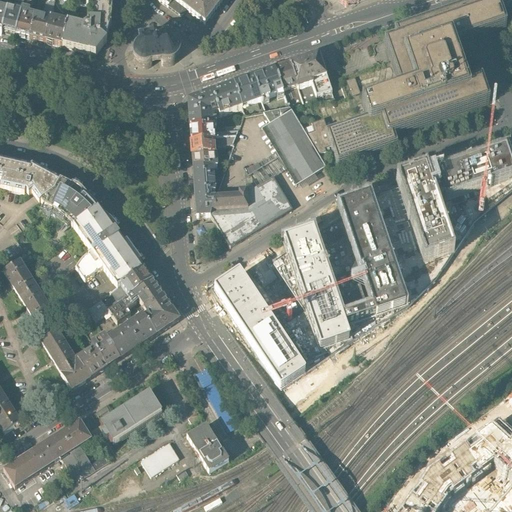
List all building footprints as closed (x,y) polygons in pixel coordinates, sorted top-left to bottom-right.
[(32,0),(24,0),(24,2),(16,37),(29,40),(35,16),(30,11),(32,0)] [(54,4),(50,0),(47,0),(44,13),(52,15),(54,4)] [(88,7),(112,8),(112,0),(50,0),(54,4),(62,13),(76,6),(88,7)] [(174,0),(173,1),(168,8),(179,16),(180,16),(181,16),(182,16),(183,15),(186,11),(205,25),(223,0),(174,0)] [(314,113),(318,126),(324,123),(328,137),(327,137),(330,149),(337,170),(397,148),(394,138),(488,105),(485,95),(480,84),(468,88),(452,47),(479,38),(507,29),(502,13),(511,9),(511,0),(487,0),(467,7),(394,33),(397,41),(383,46),(390,65),(385,66),(346,80),(352,101),(314,113)] [(359,4),(358,0),(341,0),(340,3),(346,9),(353,6),(359,4)] [(8,12),(7,13),(2,33),(16,37),(24,2),(17,1),(14,13),(8,12)] [(112,8),(88,7),(87,30),(67,26),(62,48),(85,54),(95,57),(106,43),(106,42),(110,27),(111,27),(112,8)] [(43,18),(35,16),(29,40),(45,44),(50,21),(52,15),(44,13),(43,18)] [(67,26),(50,21),(45,44),(62,48),(67,26)] [(135,49),(134,53),(133,59),(135,62),(137,65),(142,68),(146,68),(149,68),(152,65),(157,65),(163,64),(167,66),(171,66),(175,64),(179,60),(179,56),(179,51),(177,47),(174,43),(169,43),(167,38),(154,39),(142,40),(141,45),(137,46),(135,49)] [(290,66),(298,89),(299,92),(312,88),(316,99),(331,94),(322,68),(318,56),(304,61),(290,66)] [(290,66),(275,71),(283,95),(286,102),(293,99),(290,92),(298,89),(290,66)] [(244,82),(234,85),(243,110),(283,95),(275,71),(267,74),(244,82)] [(188,109),(189,129),(215,128),(213,114),(214,113),(217,113),(219,114),(219,117),(243,110),(234,85),(227,88),(188,101),(188,109)] [(293,99),(286,102),(290,112),(335,103),(331,94),(316,99),(312,88),(299,92),(300,96),(293,99)] [(269,129),(261,133),(275,156),(286,174),(296,189),(323,172),(325,171),(317,158),(306,139),(290,112),(263,118),(269,129)] [(315,135),(306,139),(317,158),(326,155),(325,151),(330,149),(327,137),(328,137),(324,123),(318,126),(313,128),(315,135)] [(242,126),(225,128),(225,133),(215,135),(215,142),(236,140),(242,126)] [(189,129),(190,144),(215,142),(215,135),(215,128),(189,129)] [(190,144),(192,160),(215,157),(215,151),(232,150),(236,140),(215,142),(190,144)] [(511,150),(505,153),(436,177),(426,181),(424,176),(398,185),(400,190),(380,197),(370,203),(369,200),(339,210),(342,221),(314,238),(313,234),(283,244),(287,257),(273,266),(308,317),(280,336),(239,278),(213,295),(279,391),(305,374),(354,340),(407,308),(436,280),(473,225),(511,193),(511,150)] [(247,197),(274,181),(280,178),(286,174),(275,156),(269,160),(245,175),(247,193),(247,197)] [(192,160),(192,171),(214,171),(218,169),(217,157),(215,157),(192,160)] [(35,202),(39,207),(41,206),(54,197),(59,187),(54,184),(31,171),(0,164),(0,189),(1,190),(0,192),(24,197),(24,195),(26,196),(28,198),(31,196),(35,202)] [(192,171),(195,220),(210,220),(216,201),(220,191),(215,191),(214,171),(192,171)] [(247,197),(247,193),(238,194),(238,199),(216,201),(210,220),(231,252),(293,213),(274,181),(247,197)] [(71,190),(60,185),(59,187),(54,197),(41,206),(45,212),(50,214),(56,218),(62,222),(67,226),(73,231),(98,213),(89,203),(80,196),(71,190)] [(118,241),(98,213),(73,231),(91,257),(76,274),(85,287),(103,274),(115,290),(117,294),(143,275),(140,271),(139,269),(141,267),(126,246),(124,248),(119,240),(118,241)] [(21,305),(37,295),(19,268),(4,278),(21,305)] [(151,286),(143,275),(117,294),(114,296),(119,304),(113,308),(116,312),(122,309),(151,286)] [(142,321),(156,340),(167,332),(170,330),(172,316),(158,296),(151,286),(122,309),(125,315),(137,305),(142,311),(137,314),(142,321)] [(37,295),(21,305),(37,331),(53,321),(37,295)] [(107,345),(119,364),(133,356),(156,340),(142,321),(115,340),(107,345)] [(59,376),(75,366),(57,338),(42,348),(59,376)] [(91,349),(94,353),(106,373),(119,364),(107,345),(104,341),(91,349)] [(77,364),(90,383),(106,373),(94,353),(77,364)] [(75,366),(59,376),(61,379),(61,380),(71,396),(83,388),(90,383),(77,364),(75,366)] [(100,428),(101,429),(104,434),(101,435),(101,438),(104,443),(107,444),(109,442),(112,448),(161,416),(149,397),(100,428)] [(3,402),(0,403),(0,430),(4,438),(20,428),(3,402)] [(29,457),(3,474),(15,492),(61,462),(77,487),(109,467),(104,460),(91,468),(80,451),(91,443),(87,438),(79,425),(60,438),(29,457)] [(437,511),(449,497),(493,465),(511,482),(511,493),(495,511),(511,511),(511,439),(498,427),(428,478),(403,511),(437,511)] [(207,428),(187,441),(209,476),(229,462),(207,428)] [(104,434),(101,429),(87,438),(91,443),(99,438),(101,438),(101,435),(104,434)] [(179,463),(169,447),(141,465),(151,481),(179,463)] [(184,473),(176,478),(179,483),(187,478),(184,473)]
